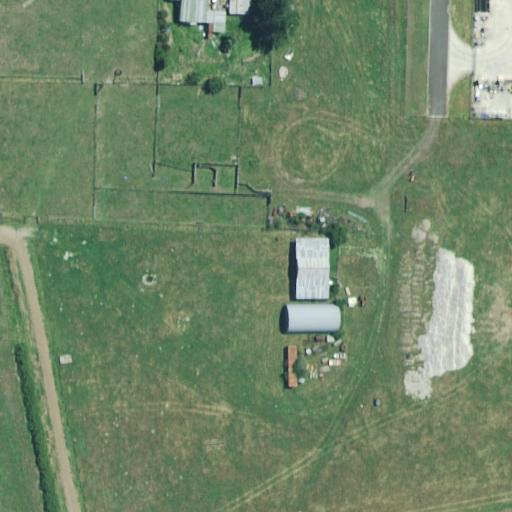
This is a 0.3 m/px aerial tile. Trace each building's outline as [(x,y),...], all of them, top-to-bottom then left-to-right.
[(167,0),(178,0),(178,23),(209,24),(209,32),(224,33),(224,0),(167,0)] [(249,0),(228,0),(228,14),(249,15),(249,0)] [(326,239),(294,239),(294,299),(325,299),(326,239)] [(335,331),(335,306),(284,305),(284,330),(335,331)] [(295,346),(286,347),(287,387),(296,387),(295,346)]
